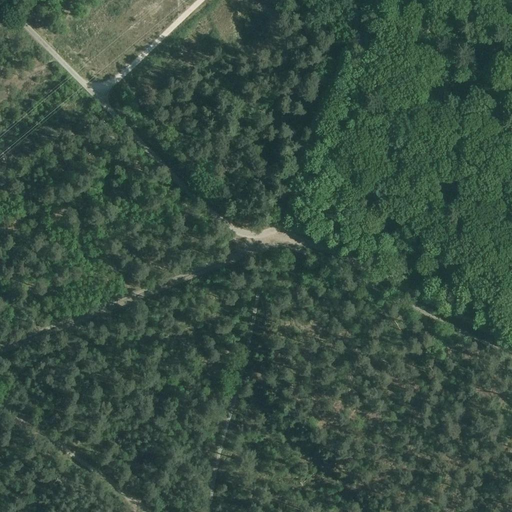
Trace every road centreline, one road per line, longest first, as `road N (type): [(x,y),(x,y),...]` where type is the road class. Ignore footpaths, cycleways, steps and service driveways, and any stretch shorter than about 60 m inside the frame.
road 1 (track): [(262,246),(0,351)]
road 2 (track): [(511,344),(275,229)]
road 3 (track): [(275,229),(290,207),(311,131),(377,0)]
road 4 (track): [(97,98),(216,217),(236,232),(262,234)]
road 5 (track): [(201,0),(97,98)]
road 6 (track): [(1,0),(97,98)]
